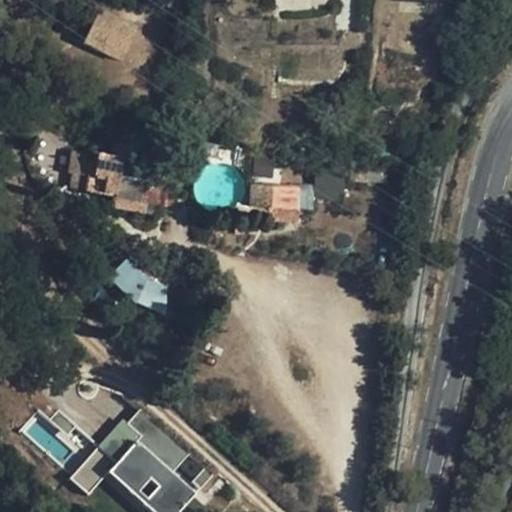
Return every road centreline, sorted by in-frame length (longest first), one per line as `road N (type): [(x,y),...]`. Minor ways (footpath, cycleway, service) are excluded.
road 1 (unclassified): [(391,511),(439,166),(493,34),(511,13)]
road 2 (secondary): [(511,118),(491,170),(413,511)]
